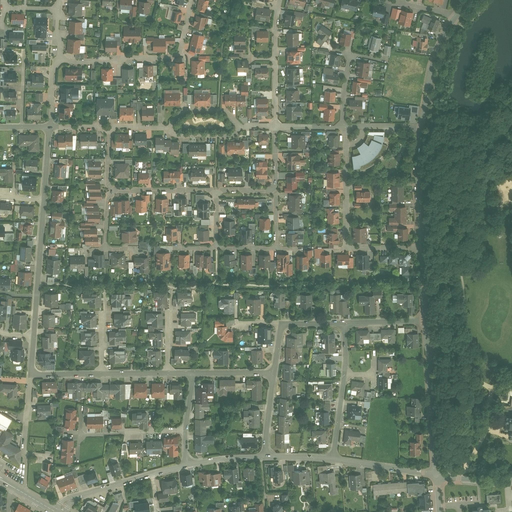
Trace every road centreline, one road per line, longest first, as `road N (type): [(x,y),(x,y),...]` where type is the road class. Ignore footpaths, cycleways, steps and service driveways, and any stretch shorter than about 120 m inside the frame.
road 1 (residential): [(346,127),(346,249),(420,247)]
road 2 (residential): [(192,0),(181,50),(168,57),(54,62)]
road 3 (residential): [(436,476),(426,322)]
road 4 (residential): [(34,335),(44,200)]
road 5 (residential): [(60,511),(75,497),(185,465)]
road 6 (residential): [(275,127),(280,0)]
road 7 (residential): [(420,247),(422,127)]
